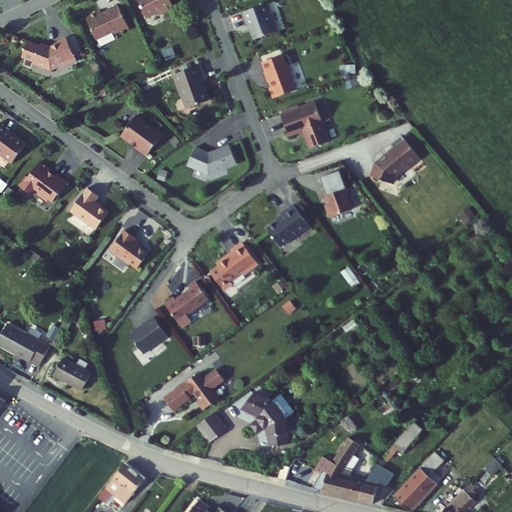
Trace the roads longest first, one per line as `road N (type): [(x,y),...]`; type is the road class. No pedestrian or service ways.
road 1 (unclassified): [(359,511),(150,455),(0,378)]
road 2 (residential): [(195,232),(0,90)]
road 3 (residential): [(208,0),(272,176)]
